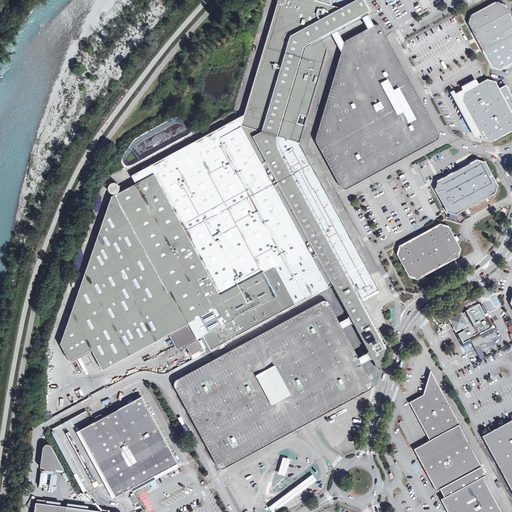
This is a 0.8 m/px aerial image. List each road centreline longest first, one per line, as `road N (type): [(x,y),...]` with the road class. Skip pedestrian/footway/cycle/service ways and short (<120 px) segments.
road 1 (unclassified): [(233,511),(157,377),(136,378),(40,430)]
road 2 (unclassified): [(370,464),(409,329),(433,302),(493,265),(511,240)]
road 3 (unclassified): [(511,214),(488,256),(415,304),(398,334)]
road 4 (unclassified): [(342,196),(395,295),(398,334)]
road 5 (unclassified): [(398,334),(354,460)]
road 6 (unclassified): [(342,196),(448,138)]
